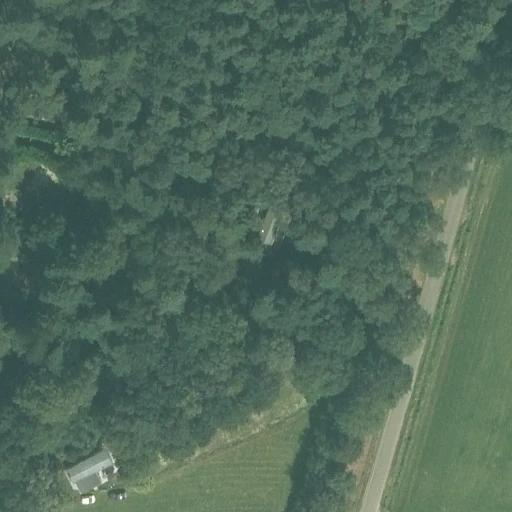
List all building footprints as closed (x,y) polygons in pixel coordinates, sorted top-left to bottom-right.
[(47,97),(47,120),(76,120),(76,97),(47,97)] [(30,272),(30,257),(15,257),(15,272),(30,272)] [(308,398),(290,359),(272,369),(290,404),(308,398)] [(260,370),(266,385),(276,381),(270,366),(260,370)] [(269,414),(261,399),(240,410),(247,425),(269,414)] [(202,449),(213,445),(202,418),(192,422),(202,449)] [(179,455),(169,437),(146,450),(156,466),(179,455)] [(112,454),(103,439),(62,462),(71,477),(112,454)] [(114,455),(102,461),(111,478),(123,472),(114,455)]
